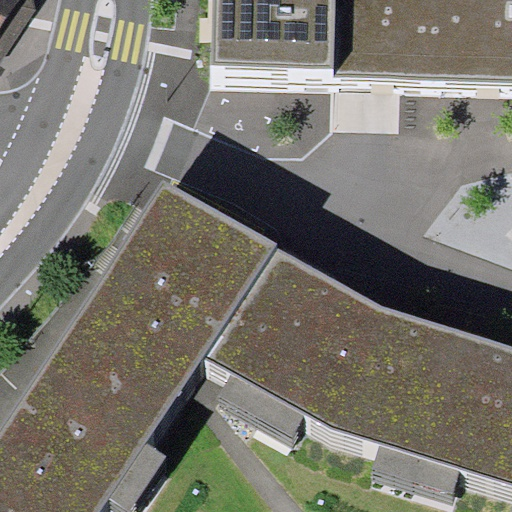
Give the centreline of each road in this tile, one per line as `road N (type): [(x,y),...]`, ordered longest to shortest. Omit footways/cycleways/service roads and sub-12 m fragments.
road 1 (residential): [(62,130),(120,130),(351,248),(511,298)]
road 2 (unknown): [(336,0),(511,75)]
road 3 (tertiary): [(62,130),(97,0)]
road 4 (tertiary): [(0,236),(62,130)]
